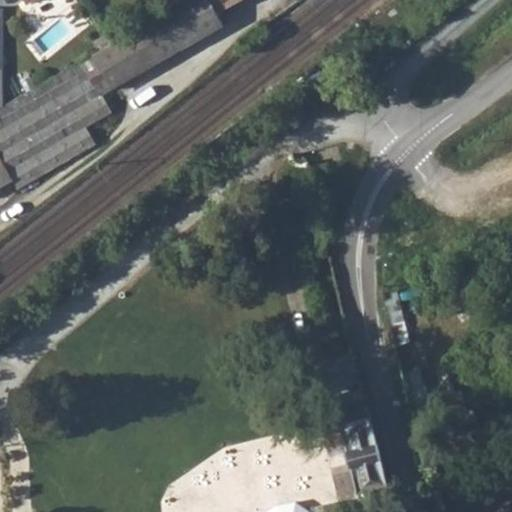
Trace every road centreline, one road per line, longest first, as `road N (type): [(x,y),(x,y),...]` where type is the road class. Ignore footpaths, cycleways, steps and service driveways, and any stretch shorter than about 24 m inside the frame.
road 1 (unclassified): [(416,511),(356,277),(361,213),(395,151),(511,75)]
road 2 (track): [(492,0),(383,101),(395,151)]
